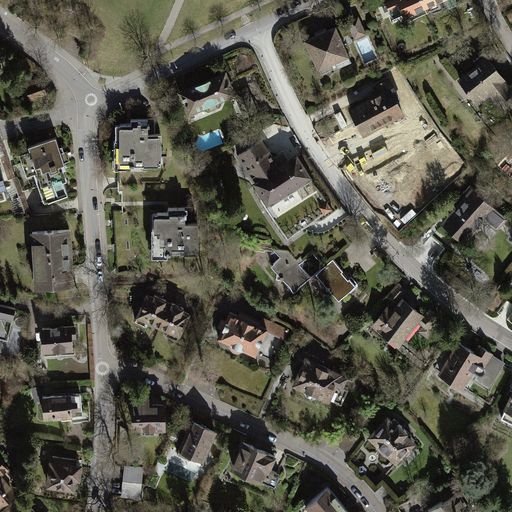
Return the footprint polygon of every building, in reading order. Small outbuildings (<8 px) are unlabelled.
[(420,0),(390,0),(388,1),(394,15),(401,12),(403,16),(423,7),(420,0)] [(456,0),(420,0),(423,7),(438,0),(442,9),(457,2),(456,0)] [(358,17),(347,21),(354,37),(365,33),(358,17)] [(336,27),(305,40),(318,69),(334,62),(337,68),(351,62),(336,27)] [(476,65),(459,78),(475,99),(488,89),(504,110),(511,103),(511,83),(509,86),(483,53),(473,61),(476,65)] [(230,60),(233,69),(236,75),(252,69),(247,57),(245,55),(242,55),(230,60)] [(233,69),(179,91),(188,112),(204,106),(205,108),(209,110),(217,107),(219,102),(218,100),(233,93),(228,81),(237,78),(236,75),(233,69)] [(40,82),(25,87),(29,99),(44,94),(40,82)] [(363,95),(376,91),(374,86),(362,91),(363,95)] [(388,89),(348,110),(364,140),(376,134),(372,128),(389,119),(393,125),(404,119),(388,89)] [(243,90),(235,93),(245,116),(256,111),(250,96),(247,98),(243,90)] [(161,161),(161,133),(154,133),(154,118),(130,118),(130,123),(120,123),(120,139),(116,139),(116,158),(141,158),(141,161),(161,161)] [(66,167),(55,136),(28,146),(30,151),(19,155),(25,173),(37,169),(48,200),(67,194),(63,181),(66,180),(62,168),(66,167)] [(261,139),(238,154),(245,165),(243,169),(246,173),(250,173),(270,205),(311,180),(296,156),(284,164),(278,154),(272,158),(261,139)] [(0,172),(0,190),(9,188),(5,176),(2,178),(0,172)] [(463,199),(442,222),(463,240),(485,216),(496,226),(504,216),(469,185),(459,196),(463,199)] [(327,202),(319,207),(324,214),(331,208),(327,202)] [(198,249),(198,222),(192,222),(192,206),(168,206),(168,211),(157,211),(157,228),(153,228),(153,247),(177,247),(177,249),(198,249)] [(338,225),(310,249),(320,261),(348,237),(338,225)] [(70,242),(69,229),(31,231),(35,287),(73,284),(71,264),(69,264),(68,242),(70,242)] [(441,255),(447,246),(434,236),(428,245),(441,255)] [(277,260),(271,266),(276,272),(276,278),(283,279),(294,291),(310,276),(303,267),(304,261),(300,256),(297,259),(290,251),(274,250),(271,253),(270,259),(277,260)] [(343,270),(333,259),(316,273),(326,285),(326,289),(331,294),(333,293),(338,300),(348,291),(350,293),(359,285),(351,276),(349,277),(346,274),(346,270),(343,270)] [(405,290),(397,283),(386,296),(395,303),(405,290)] [(153,296),(147,293),(135,320),(146,325),(148,321),(161,326),(171,305),(165,302),(166,299),(154,294),(153,296)] [(424,316),(403,299),(393,311),(387,307),(373,323),(398,343),(416,320),(428,329),(431,324),(435,326),(438,322),(434,320),(438,315),(429,309),(424,316)] [(172,302),(171,305),(161,326),(168,330),(166,334),(177,339),(189,313),(183,310),(184,307),(172,302)] [(15,308),(0,304),(0,337),(7,339),(15,308)] [(238,315),(229,311),(218,336),(229,341),(229,345),(231,349),(233,351),(238,352),(242,350),(243,348),(255,353),(270,321),(265,318),(263,323),(239,312),(238,315)] [(73,325),(40,327),(42,353),(55,352),(55,354),(73,352),(73,346),(70,346),(69,336),(73,336),(73,325)] [(474,352),(458,341),(439,371),(462,385),(473,369),(479,374),(481,374),(483,373),(484,371),(494,378),(503,364),(490,356),(492,353),(479,345),(474,352)] [(299,357),(305,359),(294,383),(328,398),(331,390),(344,396),(347,390),(341,387),(345,377),(351,379),(352,377),(342,372),(341,375),(315,363),(318,358),(302,351),(299,357)] [(78,393),(41,395),(42,416),(70,415),(69,409),(79,408),(78,393)] [(511,394),(501,415),(511,420),(511,394)] [(162,427),(161,404),(146,404),(146,397),(131,397),(132,427),(142,427),(142,431),(152,431),(152,427),(162,427)] [(387,417),(370,435),(378,443),(375,446),(384,455),(387,452),(395,460),(413,442),(409,439),(412,435),(394,418),(391,421),(387,417)] [(359,436),(329,418),(320,433),(350,451),(359,436)] [(201,457),(213,429),(191,419),(176,452),(188,457),(190,452),(201,457)] [(178,434),(170,430),(167,438),(174,441),(178,434)] [(14,437),(7,444),(27,449),(29,442),(14,437)] [(274,455),(244,441),(233,465),(263,479),(262,482),(273,487),(279,472),(268,467),(274,455)] [(71,458),(49,455),(45,484),(71,487),(71,484),(75,485),(78,465),(70,463),(71,458)] [(187,466),(197,470),(200,461),(190,458),(187,466)] [(11,477),(0,462),(0,502),(14,491),(5,481),(11,477)] [(125,465),(123,481),(139,482),(141,467),(125,465)] [(137,497),(139,482),(123,481),(121,496),(137,497)] [(444,498),(428,508),(430,511),(464,511),(461,507),(464,506),(450,483),(439,490),(444,498)] [(313,511),(348,511),(350,511),(328,485),(306,503),(313,511)]
